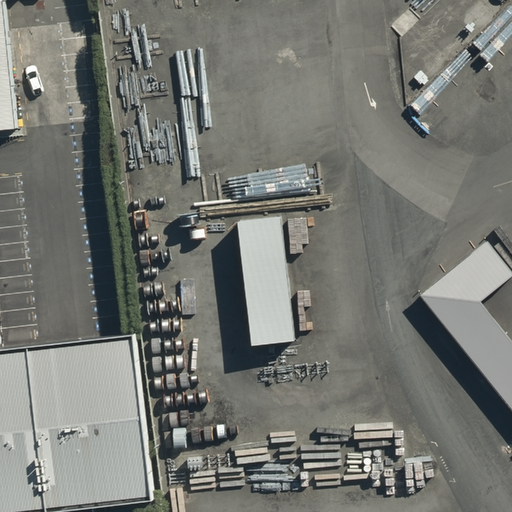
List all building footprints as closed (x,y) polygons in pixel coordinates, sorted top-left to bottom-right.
[(0,0),(0,128),(18,126),(4,0),(0,0)] [(92,0),(75,0),(78,20),(95,18),(92,0)] [(281,214),(235,218),(246,342),(292,338),(281,214)] [(511,339),(477,296),(506,274),(479,240),(414,292),(511,414),(511,339)] [(136,333),(0,348),(0,511),(6,511),(100,511),(99,501),(155,495),(136,333)]
